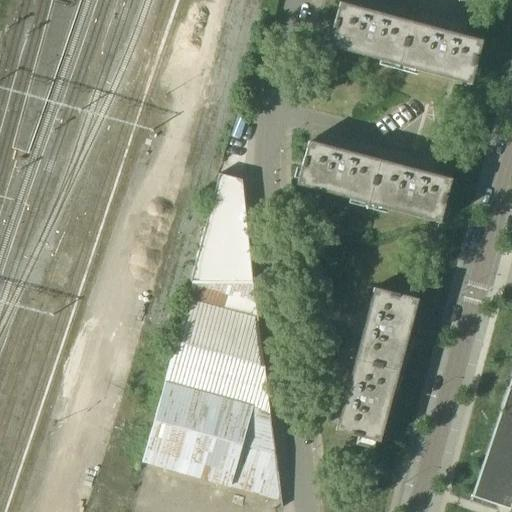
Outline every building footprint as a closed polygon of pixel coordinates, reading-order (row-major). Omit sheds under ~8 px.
[(481,42),(446,33),(410,23),(375,14),(340,4),(335,21),(328,47),(364,56),(399,66),(435,75),(470,85),(481,42)] [(415,171),(380,162),(344,152),(309,143),(297,185),(333,195),(369,204),(404,214),(440,223),(451,180),(436,177),(415,171)] [(242,180),(219,174),(190,282),(253,284),(247,227),(243,188),(242,180)] [(253,284),(190,282),(165,381),(143,461),(230,485),(281,500),(261,352),(262,351),(253,284)] [(374,288),(338,425),(336,431),(379,442),(417,300),(374,288)] [(471,497),(472,497),(511,510),(511,511),(511,380),(473,496),(472,495),(471,497)]
